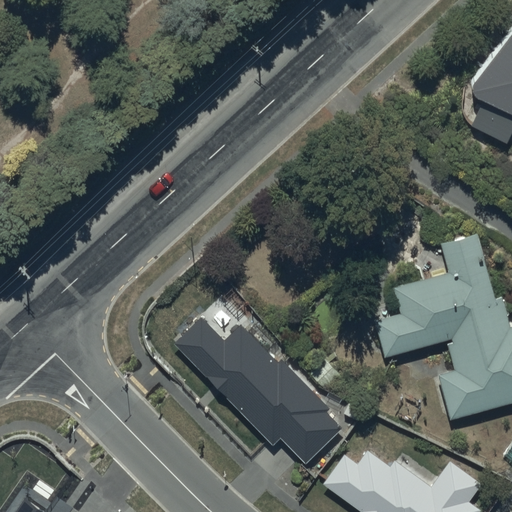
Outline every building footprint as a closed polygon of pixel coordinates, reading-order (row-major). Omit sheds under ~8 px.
[(511,23),(467,81),(511,105),(511,23)] [(497,297),(479,231),(442,241),(450,272),(394,287),(401,313),(377,319),(387,354),(453,337),(455,341),(448,343),(455,369),(439,373),(451,420),(511,403),(511,327),(511,328),(502,296),(497,297)] [(225,340),(201,315),(173,343),(273,446),(281,438),(306,464),(343,428),(326,410),(329,407),(281,359),(277,363),(241,325),(225,340)] [(358,460),(344,450),(320,484),(360,511),(478,511),(480,509),(470,502),(484,483),(450,459),(432,484),(395,458),(391,464),(367,447),(358,460)] [(70,511),(73,508),(56,495),(46,511),(26,497),(15,511),(70,511)]
